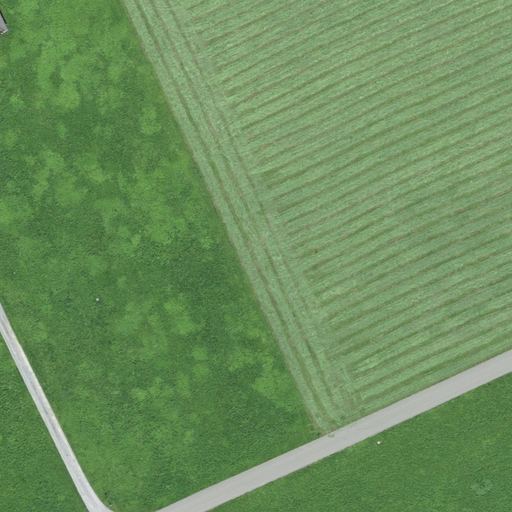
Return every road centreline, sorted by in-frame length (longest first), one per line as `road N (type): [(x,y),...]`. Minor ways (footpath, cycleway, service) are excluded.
road 1 (unclassified): [(181,511),(511,358)]
road 2 (track): [(0,310),(101,511)]
